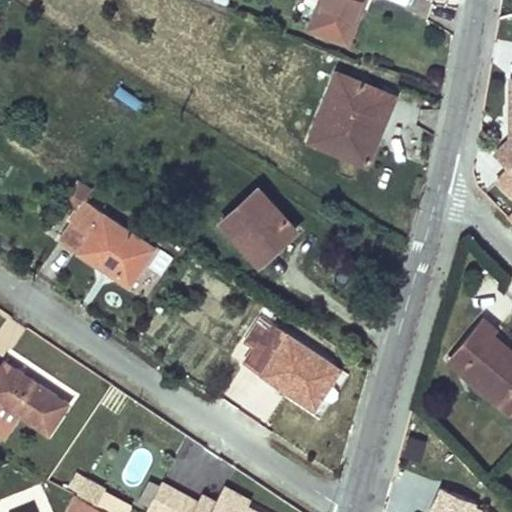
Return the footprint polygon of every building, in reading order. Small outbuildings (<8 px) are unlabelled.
[(305,0),(305,1),(319,7),(310,27),(348,42),(361,9),(356,8),(358,0),(305,0)] [(358,0),(356,8),(361,9),(365,0),(358,0)] [(368,164),(376,143),(370,141),(384,109),(389,111),(396,94),(338,71),(310,140),(368,164)] [(511,76),(511,77),(510,135),(511,136),(511,142),(509,145),(506,142),(496,153),(510,167),(497,180),(511,195),(511,76)] [(120,86),(115,93),(138,108),(142,101),(120,86)] [(376,143),(389,111),(384,109),(370,141),(376,143)] [(0,156),(0,187),(25,204),(39,183),(0,156)] [(75,208),(79,210),(87,198),(94,189),(78,178),(63,201),(75,209),(75,208)] [(259,187),(222,219),(255,256),(277,236),(281,241),(296,228),(259,187)] [(157,246),(87,198),(79,210),(75,208),(75,209),(69,216),(73,219),(60,238),(130,285),(157,246)] [(277,236),(255,256),(263,265),(285,245),(281,241),(277,236)] [(156,278),(171,256),(159,248),(144,270),(156,278)] [(245,360),(290,390),(293,386),(312,399),(336,364),(261,314),(245,339),(255,346),(245,360)] [(511,358),(489,339),(494,332),(498,328),(482,315),(447,357),(511,411),(511,410),(511,358)] [(511,347),(494,332),(489,339),(511,358),(511,347)] [(0,430),(6,434),(20,413),(48,432),(69,402),(4,359),(0,365),(0,430)] [(293,386),(290,390),(315,408),(341,368),(336,364),(312,399),(293,386)] [(422,460),(426,440),(408,435),(403,455),(422,460)] [(442,467),(448,450),(429,443),(423,460),(442,467)] [(163,500),(170,487),(161,482),(155,495),(163,500)] [(479,511),(482,507),(475,503),(476,501),(442,485),(430,511),(479,511)] [(250,500),(224,486),(221,491),(247,505),(250,500)] [(260,511),(247,505),(221,491),(216,501),(202,493),(197,501),(170,487),(163,500),(155,495),(146,510),(149,511),(260,511)] [(101,488),(95,502),(117,511),(126,511),(132,502),(101,488)] [(108,511),(77,496),(70,511),(108,511)]
